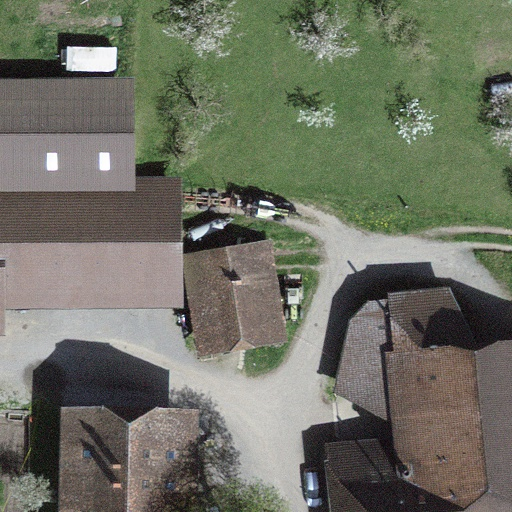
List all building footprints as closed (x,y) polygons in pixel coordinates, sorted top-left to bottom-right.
[(129,105),(0,105),(0,177),(129,177),(129,105)] [(0,185),(0,297),(172,296),(171,184),(0,185)] [(256,247),(196,257),(211,343),(271,333),(256,247)] [(413,463),(354,468),(357,507),(348,508),(348,511),(511,511),(511,354),(477,358),(448,298),(371,305),(354,322),(338,392),(409,429),(413,463)] [(180,511),(182,429),(76,427),(74,511),(180,511)]
